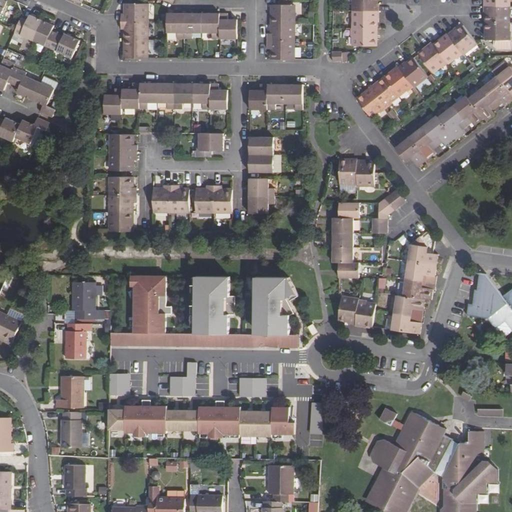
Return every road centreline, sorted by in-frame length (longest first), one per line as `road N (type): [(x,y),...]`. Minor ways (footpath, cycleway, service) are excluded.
road 1 (residential): [(50,0),(104,23),(107,65),(236,69)]
road 2 (residential): [(335,87),(428,10),(468,9)]
road 3 (residential): [(45,511),(35,433),(10,385)]
road 4 (residential): [(335,87),(415,191)]
road 5 (residential): [(333,376),(410,389),(422,383),(432,354)]
road 6 (residential): [(415,191),(511,117)]
